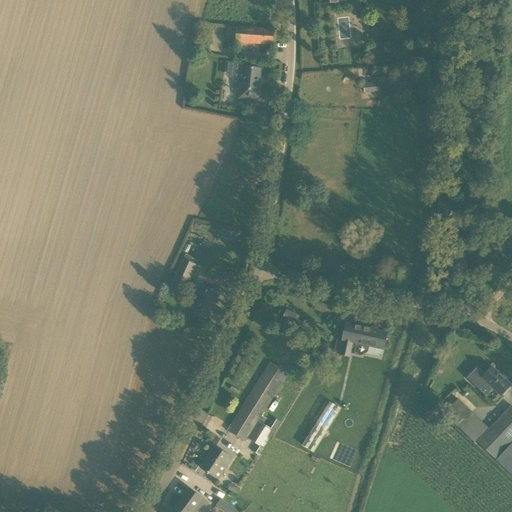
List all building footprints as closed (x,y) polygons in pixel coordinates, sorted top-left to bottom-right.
[(237,28),(236,42),(236,43),(273,45),(274,30),(237,28)] [(233,78),(243,79),(243,81),(240,81),(238,98),(258,100),(259,90),(257,89),(258,78),(259,78),(260,69),(245,67),(245,64),(235,63),(233,78)] [(381,91),(379,79),(372,80),(372,83),(367,83),(367,80),(363,80),(365,93),(381,91)] [(183,294),(197,265),(193,264),(184,259),(170,288),(183,294)] [(207,321),(220,293),(204,286),(192,314),(207,321)] [(299,315),(286,309),(282,319),(296,324),(299,315)] [(384,349),(387,333),(345,323),(339,355),(350,357),(351,354),(361,356),(368,352),(369,346),(384,349)] [(267,419),(260,415),(286,373),(271,362),(228,431),(245,442),(247,438),(257,445),(253,451),(260,456),(281,422),(273,417),(267,427),(263,424),(267,419)] [(492,367),(484,376),(481,373),(472,383),(485,396),(492,388),(501,396),(511,386),(492,367)] [(477,442),(494,458),(511,439),(511,406),(489,430),(458,399),(444,414),(455,425),(458,427),(457,427),(473,443),(479,437),(481,438),(477,442)] [(313,453),(340,409),(330,402),(302,446),(313,453)] [(511,442),(496,461),(511,475),(511,442)] [(217,479),(223,470),(232,458),(215,447),(201,469),(217,479)] [(206,493),(196,485),(192,490),(189,489),(171,511),(201,511),(208,503),(202,498),(206,493)] [(235,486),(231,492),(236,495),(240,489),(235,486)] [(220,499),(216,506),(219,508),(224,511),(237,511),(238,511),(234,509),(224,502),(220,499)]
